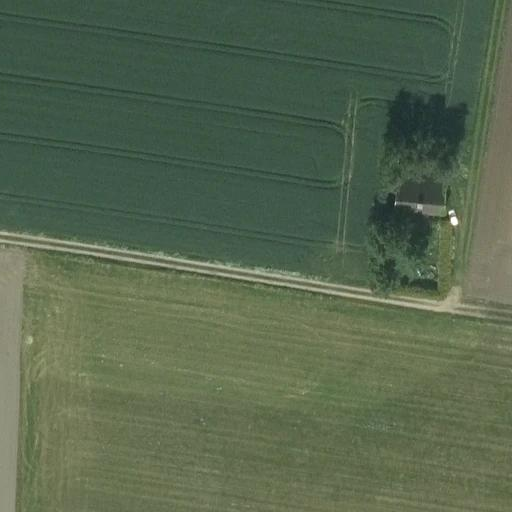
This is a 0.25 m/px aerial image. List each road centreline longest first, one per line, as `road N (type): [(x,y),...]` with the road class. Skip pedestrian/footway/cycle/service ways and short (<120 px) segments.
road 1 (track): [(0,239),(448,302)]
road 2 (track): [(448,302),(492,0)]
